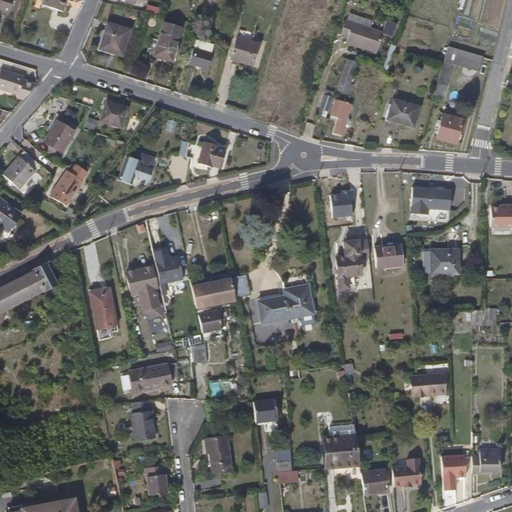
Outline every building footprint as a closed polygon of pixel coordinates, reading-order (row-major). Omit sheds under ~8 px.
[(8,16),(13,0),(0,0),(0,11),(1,12),(1,13),(8,16)] [(64,3),(64,0),(43,0),(42,5),(62,11),(64,3)] [(145,14),(155,16),(157,9),(144,5),(142,13),(145,14)] [(382,33),(393,37),(397,23),(386,20),(382,33)] [(376,53),(383,34),(344,21),(339,37),(346,39),(345,43),(376,53)] [(121,57),(129,31),(106,24),(98,50),(121,57)] [(168,62),(177,30),(160,25),(151,57),(168,62)] [(255,50),(233,43),(227,65),(249,71),(255,50)] [(474,61),(475,59),(476,53),(456,50),(455,58),(474,61)] [(184,68),(197,71),(204,73),(208,57),(188,52),(184,68)] [(443,62),(433,95),(444,98),(454,65),(443,62)] [(350,87),(355,69),(346,66),(338,90),(350,94),(352,87),(350,87)] [(20,100),(34,83),(22,80),(23,76),(0,69),(0,89),(15,95),(14,98),(20,100)] [(317,113),(326,116),(334,92),(325,89),(317,113)] [(412,127),(418,109),(393,101),(387,120),(412,127)] [(119,128),(125,109),(105,102),(99,121),(119,128)] [(346,136),(355,107),(338,102),(333,117),(340,120),(336,133),(346,136)] [(69,109),(64,113),(77,126),(89,115),(83,109),(76,116),(69,109)] [(455,145),(462,120),(442,114),(435,139),(455,145)] [(62,152),(76,134),(59,121),(44,138),(62,152)] [(177,155),(185,156),(189,132),(182,130),(177,155)] [(218,168),(223,149),(201,143),(195,164),(209,168),(210,166),(218,168)] [(18,189),(39,164),(23,149),(1,174),(18,189)] [(146,182),(153,159),(140,154),(137,162),(125,157),(118,179),(130,183),(132,177),(146,182)] [(62,181),(60,180),(53,189),(69,200),(86,175),(77,169),(72,176),(67,173),(62,181)] [(447,189),(411,186),(409,212),(444,215),(447,189)] [(0,227),(4,230),(17,212),(0,199),(0,227)] [(511,225),(511,202),(504,203),(504,205),(498,205),(488,206),(488,225),(511,225)] [(402,265),(399,244),(372,248),(375,268),(402,265)] [(166,247),(151,251),(157,280),(181,275),(176,253),(168,254),(166,247)] [(429,273),(449,273),(449,251),(429,251),(429,273)] [(46,268),(70,256),(69,252),(0,287),(0,312),(34,295),(55,285),(46,268)] [(359,276),(357,256),(333,259),(336,279),(359,276)] [(124,267),(126,278),(129,290),(132,289),(137,307),(144,314),(156,312),(151,290),(146,291),(144,286),(150,285),(155,284),(150,261),(140,263),(124,267)] [(243,277),(230,279),(233,297),(242,295),(241,289),(245,289),(243,277)] [(233,297),(230,279),(189,287),(194,309),(234,301),(233,297)] [(113,322),(106,285),(85,289),(93,327),(113,322)] [(311,314),(306,287),(283,291),(283,296),(257,301),(261,323),(311,314)] [(218,321),(216,311),(197,315),(199,325),(218,321)] [(470,327),(481,327),(481,311),(470,312),(470,314),(470,327)] [(18,328),(5,332),(12,351),(24,347),(18,328)] [(188,345),(201,343),(200,335),(187,337),(188,345)] [(156,353),(172,349),(170,341),(154,344),(156,353)] [(336,380),(352,380),(352,364),(343,364),(343,371),(336,371),(336,380)] [(177,382),(175,368),(146,371),(149,391),(169,389),(168,383),(177,382)] [(149,391),(146,371),(129,373),(132,393),(149,391)] [(417,378),(419,396),(425,395),(425,396),(445,395),(443,375),(424,376),(424,377),(417,378)] [(209,396),(219,396),(219,380),(209,380),(209,396)] [(273,397),(252,400),(255,422),(276,419),(273,397)] [(147,402),(131,404),(132,415),(131,415),(134,441),(152,439),(149,423),(152,423),(151,412),(148,413),(147,402)] [(329,435),(353,434),(352,425),(328,426),(329,435)] [(320,439),(323,469),(357,466),(352,435),(320,439)] [(229,471),(225,437),(206,439),(208,453),(211,453),(214,473),(229,471)] [(470,459),(470,477),(486,477),(487,475),(499,475),(498,453),(477,453),(477,460),(470,459)] [(389,466),(391,485),(400,484),(409,484),(418,483),(415,456),(404,457),(405,465),(389,466)] [(439,458),(441,492),(455,491),(454,478),(465,477),(463,456),(439,458)] [(276,474),(291,473),(290,461),(275,462),(276,474)] [(149,497),(167,495),(165,477),(162,476),(161,469),(146,471),(149,497)] [(359,473),(362,495),(386,491),(383,470),(359,473)] [(281,474),(282,483),(300,481),(300,472),(291,473),(281,474)] [(20,511),(18,511),(73,511),(72,500),(20,509),(20,511)]
